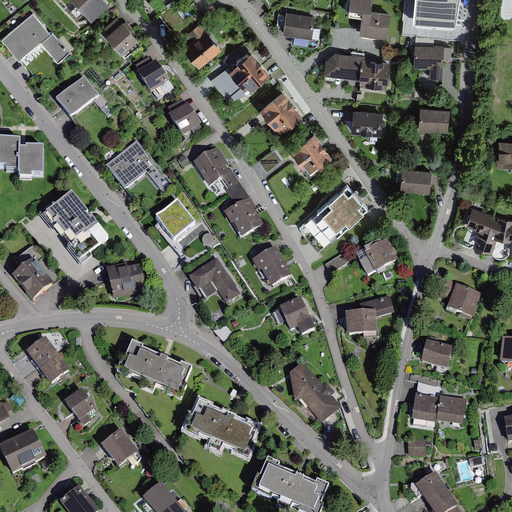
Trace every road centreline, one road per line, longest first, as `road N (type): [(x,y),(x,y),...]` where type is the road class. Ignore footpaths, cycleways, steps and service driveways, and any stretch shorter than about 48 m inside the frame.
road 1 (residential): [(386,458),(369,443),(311,275),(182,72),(118,0)]
road 2 (residential): [(175,333),(180,307),(153,258),(0,66)]
road 3 (residential): [(242,0),(408,237),(434,249)]
road 4 (residential): [(175,333),(231,360),(340,471),(382,490)]
road 5 (residential): [(434,249),(460,175),(479,0)]
road 6 (residential): [(386,458),(401,365),(434,249)]
road 7 (residential): [(117,511),(0,354)]
road 8 (residential): [(30,326),(106,318),(175,333)]
